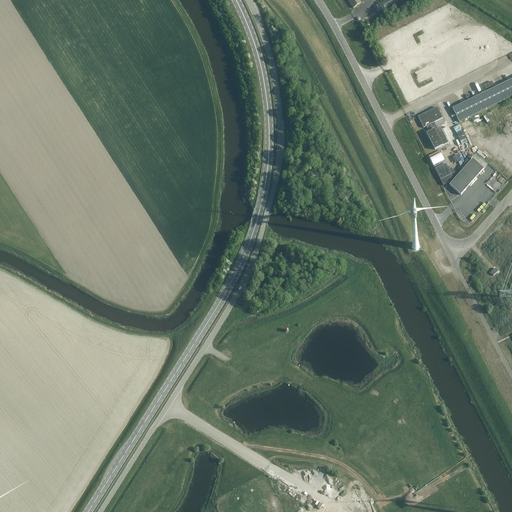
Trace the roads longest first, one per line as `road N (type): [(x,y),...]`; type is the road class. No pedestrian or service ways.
road 1 (unclassified): [(100,511),(224,315),(263,225),(279,132),(265,43),(247,0)]
road 2 (trunk): [(256,223),(210,318),(87,511)]
road 3 (unclassified): [(450,253),(318,0)]
road 4 (trunk): [(256,223),(267,104),(235,0)]
road 5 (unclassified): [(450,253),(511,373)]
